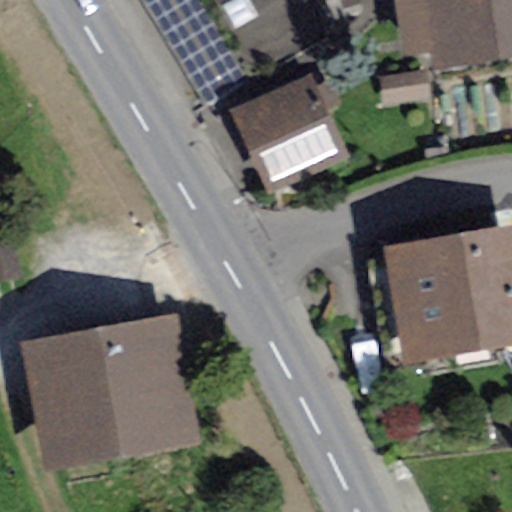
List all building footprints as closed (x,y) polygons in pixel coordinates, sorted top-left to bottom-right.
[(318,40),(309,0),(133,0),(195,109),(318,40)] [(317,0),(325,40),(369,32),(363,0),(317,0)] [(511,64),(511,0),(384,0),(396,63),(420,59),(424,81),(511,64)] [(323,85),(309,91),(303,80),(218,120),(257,202),(342,161),(320,114),(334,108),(323,85)] [(0,228),(0,284),(15,282),(7,227),(0,228)] [(511,350),(511,248),(508,229),(371,256),(394,374),(511,350)] [(193,446),(169,320),(9,351),(34,477),(193,446)]
